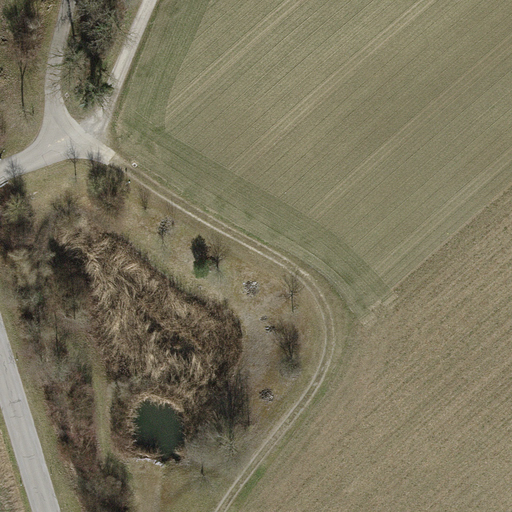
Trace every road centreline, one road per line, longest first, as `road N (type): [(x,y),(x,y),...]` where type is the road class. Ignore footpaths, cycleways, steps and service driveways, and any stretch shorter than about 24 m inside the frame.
road 1 (track): [(68,0),(57,34),(56,98),(90,145),(294,271),(329,309),(333,355),(326,375),(227,511)]
road 2 (track): [(155,0),(90,145),(0,176)]
road 3 (tertiary): [(0,346),(49,511)]
